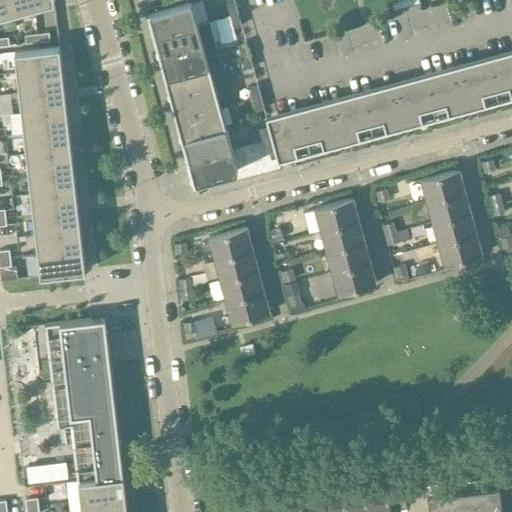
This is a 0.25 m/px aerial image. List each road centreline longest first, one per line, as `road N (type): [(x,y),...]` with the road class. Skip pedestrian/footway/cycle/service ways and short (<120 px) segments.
road 1 (residential): [(511,122),(150,218)]
road 2 (residential): [(150,218),(92,0)]
road 3 (residential): [(179,511),(155,289)]
road 4 (residential): [(511,449),(408,459),(413,511)]
road 5 (residential): [(0,304),(155,289)]
